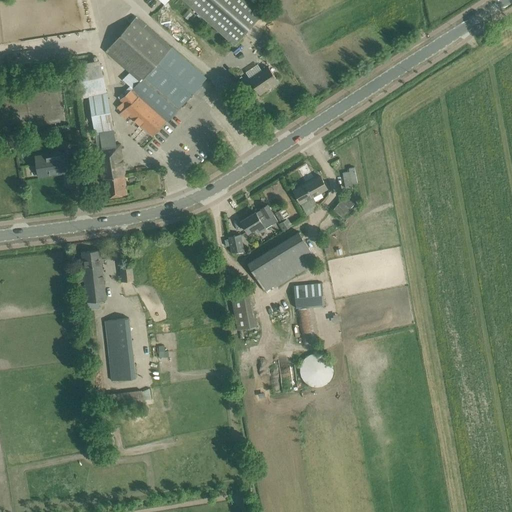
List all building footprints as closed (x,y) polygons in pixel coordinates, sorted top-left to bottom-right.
[(250,0),(183,0),(235,45),(264,12),(250,0)] [(177,111),(206,78),(136,17),(106,51),(139,83),(120,99),(122,102),(117,106),(122,111),(119,113),(127,118),(130,114),(152,136),(167,121),(167,122),(177,111)] [(190,39),(184,45),(198,57),(204,51),(190,39)] [(100,57),(77,62),(84,95),(107,90),(100,57)] [(241,81),(242,82),(248,91),(254,86),(260,94),(266,90),(265,89),(277,80),(268,67),(249,80),(247,77),(241,81)] [(89,96),(102,179),(103,178),(124,175),(125,175),(121,145),(117,146),(107,92),(89,96)] [(35,157),(37,167),(39,177),(69,172),(66,152),(35,157)] [(356,167),(349,167),(349,172),(344,172),(345,186),(358,185),(356,167)] [(127,194),(124,175),(103,178),(106,197),(127,194)] [(320,176),(294,190),(300,203),(327,188),(320,176)] [(343,217),(356,203),(347,195),(334,208),(343,217)] [(255,212),(241,221),(248,233),(255,228),(258,233),(277,221),(273,214),(267,205),(261,208),(261,209),(256,213),(255,212)] [(283,207),(275,213),(280,221),(289,216),(283,207)] [(288,218),(280,223),(284,231),(293,226),(288,218)] [(317,262),(299,232),(248,263),(265,291),(274,285),(275,287),(317,262)] [(232,253),(244,250),(241,234),(229,237),(232,253)] [(82,252),(83,262),(88,309),(99,307),(98,301),(106,300),(101,260),(100,250),(82,252)] [(121,282),(133,280),(132,263),(119,264),(121,282)] [(322,283),(294,286),(296,308),(324,305),(322,283)] [(240,328),(258,326),(254,293),(235,296),(240,328)] [(132,348),(129,317),(105,320),(108,350),(132,348)] [(316,353),(313,354),(311,355),(307,357),(304,359),(302,362),(301,367),(300,372),(301,377),(304,381),(308,384),(312,386),(317,387),(322,386),(327,384),(330,381),(333,376),(334,371),(333,367),(332,362),(328,358),(324,355),(321,353),(316,353)]
